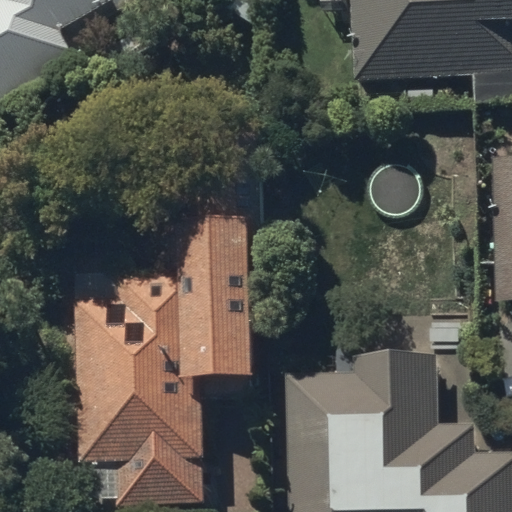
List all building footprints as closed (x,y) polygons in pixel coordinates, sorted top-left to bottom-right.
[(0,0),(0,100),(77,59),(62,31),(115,2),(119,9),(135,0),(0,0)] [(511,0),(355,0),(355,77),(475,77),(475,101),(511,100),(511,0)] [(139,29),(77,68),(93,93),(155,54),(139,29)] [(180,273),(77,274),(80,462),(97,461),(98,496),(117,496),(117,505),(204,502),(205,377),(256,375),(252,246),(265,245),(261,125),(176,128),(180,273)] [(511,159),(496,160),(497,300),(511,299),(511,159)] [(372,193),(328,194),(330,258),(374,257),(372,193)] [(358,372),(289,375),(291,511),(511,511),(511,455),(480,457),(478,426),(441,428),(437,354),(357,358),(358,372)]
